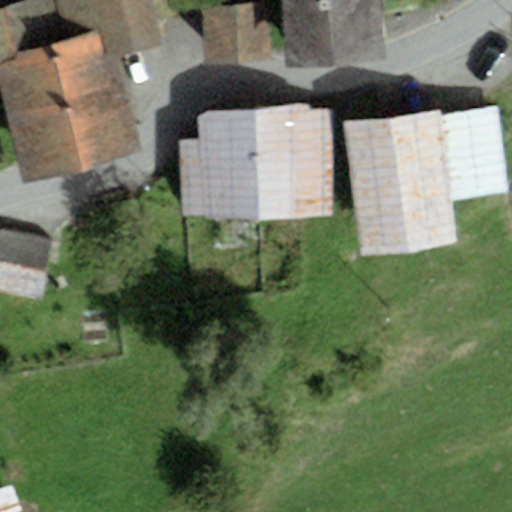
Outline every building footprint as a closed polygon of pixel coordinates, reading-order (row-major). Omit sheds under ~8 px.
[(0,58),(51,45),(66,41),(56,0),(34,0),(0,9),(0,58)] [(56,0),(66,41),(115,29),(122,57),(166,45),(155,0),(56,0)] [(384,62),(379,0),(282,0),(287,70),(384,62)] [(199,9),(203,64),(272,59),(268,3),(199,9)] [(66,41),(51,45),(84,173),(148,156),(122,57),(115,29),(66,41)] [(84,173),(51,45),(0,58),(0,89),(25,188),(84,173)] [(498,108),(440,115),(451,201),(509,194),(498,108)] [(330,110),(256,112),(259,221),(333,219),(330,110)] [(439,110),(343,122),(361,259),(457,247),(451,201),(440,115),(439,110)] [(259,221),(256,112),(199,114),(200,144),(180,144),(182,217),(202,217),(202,222),(259,221)] [(1,228),(0,231),(0,290),(42,301),(57,243),(1,228)] [(0,511),(20,511),(11,488),(0,492),(0,511)]
